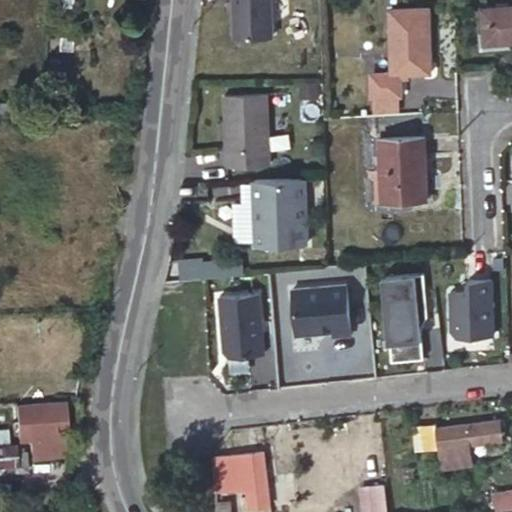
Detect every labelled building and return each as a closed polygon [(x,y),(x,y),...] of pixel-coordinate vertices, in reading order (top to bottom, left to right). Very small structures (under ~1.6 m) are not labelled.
[(233,0),(234,36),(272,35),(270,0),(233,0)] [(485,40),(511,38),(511,4),(483,7),(485,40)] [(428,6),(388,6),(390,70),(371,70),(372,93),(402,93),(402,72),(430,71),(428,6)] [(268,91),(225,92),(227,162),(270,161),(268,91)] [(95,119),(80,119),(78,156),(93,156),(95,119)] [(424,134),(379,136),(381,167),(374,167),(376,198),(428,196),(424,134)] [(305,176),(255,178),(257,226),(261,226),(261,237),(257,237),(258,243),(308,242),(305,176)] [(67,231),(28,228),(25,268),(64,271),(67,231)] [(182,278),(246,272),(245,256),(206,259),(205,255),(181,258),(182,278)] [(428,314),(425,272),(385,276),(392,360),(424,357),(421,329),(428,314)] [(457,335),(494,333),(490,276),(467,278),(468,289),(450,290),(452,330),(457,335)] [(293,288),(297,332),(319,331),(322,328),(327,328),(327,330),(333,329),(333,334),(351,333),(347,283),(293,288)] [(262,291),(219,295),(224,355),(267,352),(262,291)] [(68,401),(19,406),(20,421),(33,420),(34,432),(61,429),(60,417),(69,416),(68,401)] [(60,417),(61,429),(70,428),(69,416),(60,417)] [(503,421),(489,422),(440,427),(440,423),(419,426),(422,449),(441,447),(443,468),(475,465),(472,443),(491,441),(505,440),(503,421)] [(0,430),(0,446),(9,446),(8,430),(0,430)] [(9,446),(0,446),(0,466),(16,465),(15,448),(14,445),(9,446)] [(264,451),(229,454),(231,471),(235,470),(237,487),(247,486),(249,506),(270,504),(264,451)] [(228,473),(217,474),(218,490),(229,489),(228,473)] [(386,511),(384,488),(368,490),(369,511),(386,511)]
